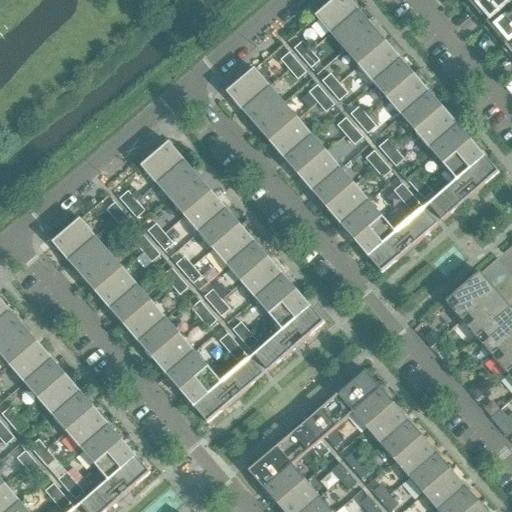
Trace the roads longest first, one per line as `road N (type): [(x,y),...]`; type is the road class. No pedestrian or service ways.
road 1 (residential): [(511,465),(186,87)]
road 2 (residential): [(249,511),(11,237)]
road 3 (residential): [(11,237),(186,87)]
road 4 (residential): [(511,110),(414,0)]
road 5 (residential): [(186,87),(287,0)]
